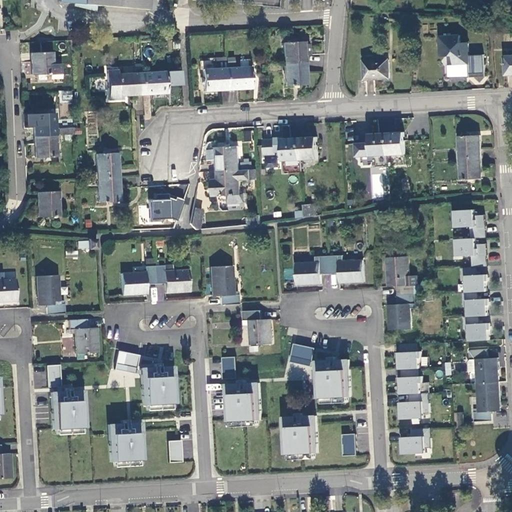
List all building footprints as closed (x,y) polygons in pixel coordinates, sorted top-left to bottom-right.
[(148,0),(59,0),(60,2),(147,9),(148,0)] [(411,25),(412,17),(396,16),(396,24),(411,25)] [(441,36),(442,56),(455,55),(455,64),(449,65),(450,78),(467,78),(467,74),(486,73),(484,54),(470,55),(469,43),(461,43),(460,35),(441,36)] [(284,64),(306,63),(306,58),(305,54),(305,44),(305,41),(296,42),(291,42),(283,42),(284,64)] [(53,74),(52,64),(52,52),(30,53),(31,75),(37,75),(45,74),(53,74)] [(390,78),(389,60),(364,61),(365,80),(370,79),(390,78)] [(60,63),(52,64),(53,74),(60,73),(60,63)] [(307,84),(306,63),(284,64),(285,86),(297,85),(307,84)] [(227,69),(228,90),(243,89),(252,89),(251,67),(227,69)] [(136,95),(144,94),(142,73),(119,74),(119,69),(107,70),(109,100),(120,100),(120,96),(123,95),(136,95)] [(221,90),(228,90),(227,69),(203,70),(204,91),(221,90)] [(142,73),(144,94),(157,94),(167,93),(167,85),(182,85),(181,71),(142,73)] [(60,90),(59,102),(72,102),(72,91),(60,90)] [(34,136),(56,135),(55,114),(33,115),(34,136)] [(388,133),(388,134),(389,155),(406,154),(405,132),(399,133),(388,133)] [(358,157),(389,155),(388,134),(388,133),(376,134),(370,134),(371,143),(358,144),(358,157)] [(57,156),(56,135),(34,136),(35,158),(57,156)] [(461,158),(482,157),(481,145),(481,135),(460,136),(461,158)] [(301,138),(302,159),(319,158),(318,137),(309,138),(301,138)] [(303,173),(302,159),(301,138),(291,139),(283,139),(283,138),(275,138),(275,140),(265,140),(266,152),(266,155),(277,154),(277,152),(284,151),(284,160),(285,171),(290,171),(290,174),(303,173)] [(218,172),(240,171),(239,146),(208,148),(209,154),(209,160),(217,160),(218,172)] [(97,179),(118,177),(118,166),(117,153),(96,154),(97,173),(97,179)] [(482,168),(482,157),(461,158),(462,180),(483,179),(482,168)] [(252,180),(251,170),(240,171),(218,172),(219,180),(213,180),(213,188),(213,196),(229,196),(229,197),(229,198),(229,203),(245,202),(244,195),(243,195),(241,195),(241,181),(252,180)] [(119,188),(118,177),(97,179),(98,186),(98,202),(120,201),(119,188)] [(98,186),(97,179),(91,179),(85,179),(86,187),(98,186)] [(58,191),(36,192),(38,217),(59,216),(58,191)] [(177,220),(184,200),(171,195),(156,195),(156,202),(151,202),(152,219),(172,218),(177,220)] [(489,267),(488,244),(478,245),(477,239),(488,238),(486,215),(476,216),(476,210),(455,211),(456,228),(472,227),(473,239),(456,240),(457,257),(474,256),(474,268),(462,268),(463,282),(467,281),(468,292),(464,293),(464,306),(468,306),(469,317),(465,317),(466,330),(470,330),(470,342),(491,341),(491,330),(493,330),(492,324),(481,324),(481,317),(490,316),(489,306),(491,306),(491,299),(480,300),(479,292),(489,292),(488,281),(490,281),(490,275),(478,276),(478,268),(489,267)] [(200,213),(192,211),(191,214),(189,224),(196,229),(197,229),(200,213)] [(88,248),(96,248),(96,239),(88,240),(88,241),(88,247),(88,248)] [(330,256),(331,274),(340,273),(340,283),(365,282),(364,259),(344,261),(344,255),(330,256)] [(322,274),(331,274),(330,256),(321,256),(321,262),(296,263),(297,285),(323,284),(322,274)] [(398,295),(416,294),(416,291),(427,290),(427,285),(418,285),(411,286),(411,276),(410,257),(388,258),(389,287),(398,286),(398,295)] [(154,266),(155,283),(164,283),(164,292),(189,291),(188,269),(172,270),(172,264),(154,266)] [(146,284),(155,283),(154,266),(145,266),(145,272),(121,273),(121,295),(147,293),(146,284)] [(220,305),(239,304),(238,286),(233,286),(232,266),(210,267),(211,296),(220,295),(220,305)] [(46,314),(64,313),(64,304),(59,304),(57,275),(36,276),(37,305),(45,305),(46,314)] [(0,301),(16,301),(15,279),(0,279),(0,301)] [(417,303),(416,294),(398,295),(398,304),(389,305),(390,329),(412,328),(411,304),(417,303)] [(262,320),(262,310),(244,311),(245,324),(250,324),(251,345),(273,344),(272,319),(262,320)] [(86,328),(86,319),(68,320),(69,333),(74,333),(75,354),(97,352),(96,328),(86,328)] [(312,365),(313,361),(316,348),(295,343),(291,362),(312,366),(312,365)] [(421,369),(421,358),(423,358),(423,352),(420,352),(419,344),(402,345),(402,353),(400,353),(400,370),(403,370),(403,378),(401,378),(402,395),(411,394),(412,402),(402,403),(403,419),(425,418),(425,413),(431,413),(430,393),(423,394),(422,383),(424,383),(424,377),(421,377),(421,369)] [(478,372),(479,386),(500,385),(499,359),(490,359),(489,350),(471,351),(472,360),(470,362),(470,373),(478,372)] [(113,370),(135,374),(136,369),(139,355),(117,351),(113,370)] [(238,378),(237,356),(223,357),(224,379),(238,378)] [(330,360),(330,370),(331,370),(331,369),(336,369),(337,370),(337,360),(337,356),(329,357),(330,360)] [(330,370),(330,360),(317,361),(317,365),(319,398),(322,398),(348,397),(352,396),(350,359),(337,360),(337,370),(336,369),(331,369),(331,370),(330,370)] [(160,377),(160,367),(160,363),(152,364),(152,367),(153,377),(154,377),(154,376),(159,376),(160,377)] [(60,386),(59,365),(45,365),(47,387),(60,386)] [(140,368),(140,370),(140,374),(142,405),(145,405),(171,404),(175,403),(172,366),(160,367),(160,377),(159,376),(154,376),(154,377),(153,377),(152,367),(140,368)] [(240,380),(240,383),(240,393),(241,393),(241,392),(247,392),(247,393),(248,393),(247,383),(247,379),(240,380)] [(260,382),(247,383),(248,393),(247,393),(247,392),(241,392),(241,393),(240,393),(240,383),(227,384),(229,421),(232,421),(258,420),(262,420),(260,382)] [(500,385),(479,386),(480,413),(475,413),(476,422),(494,421),(493,412),(502,412),(500,385)] [(62,388),(63,392),(63,401),(64,401),(64,400),(70,400),(70,401),(71,401),(70,391),(70,388),(62,388)] [(83,391),(70,391),(71,401),(70,401),(70,400),(64,400),(64,401),(63,401),(63,392),(50,392),(52,429),(56,429),(81,428),(85,428),(83,391)] [(305,426),(304,416),(304,412),(297,413),(297,416),(297,426),(298,426),(298,425),(304,425),(304,426),(305,426)] [(317,415),(304,416),(305,426),(304,426),(304,425),(298,425),(298,426),(297,426),(297,416),(284,417),(286,454),(289,454),(315,453),(319,453),(317,415)] [(127,433),(128,433),(128,423),(127,420),(120,420),(120,424),(121,433),(122,433),(122,432),(127,432),(127,433)] [(142,460),(140,423),(128,423),(128,433),(127,433),(127,432),(122,432),(122,433),(121,433),(120,424),(107,425),(110,462),(113,461),(139,460),(142,460)] [(404,438),(404,454),(427,453),(427,448),(433,448),(432,428),(413,429),(413,437),(404,438)] [(344,456),(357,455),(356,433),(343,434),(344,456)] [(167,441),(168,463),(181,462),(180,440),(167,441)] [(192,440),(183,440),(184,457),(192,457),(192,440)] [(0,453),(0,478),(11,478),(10,453),(0,453)]
